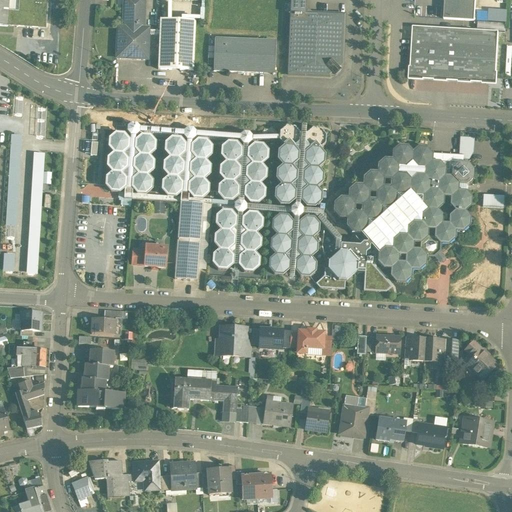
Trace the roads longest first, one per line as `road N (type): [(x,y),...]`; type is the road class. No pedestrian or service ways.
road 1 (residential): [(61,300),(511,323)]
road 2 (residential): [(372,113),(76,96)]
road 3 (residential): [(307,457),(160,439),(52,443)]
road 4 (residential): [(511,485),(307,457)]
road 5 (residential): [(61,300),(76,96)]
road 6 (residential): [(52,443),(61,300)]
road 7 (residential): [(511,120),(372,113)]
